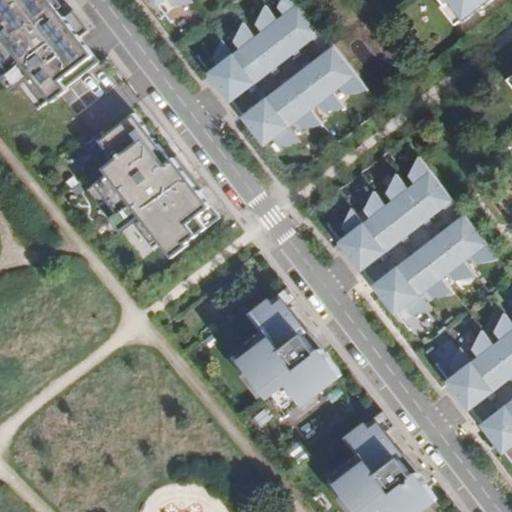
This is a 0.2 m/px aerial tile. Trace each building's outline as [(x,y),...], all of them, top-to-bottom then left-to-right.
[(0,0),(0,32),(1,34),(0,35),(0,58),(39,109),(52,99),(53,102),(69,89),(67,87),(100,61),(81,36),(89,30),(73,10),(62,18),(59,20),(53,13),(57,10),(62,6),(57,0),(0,0)] [(154,0),(159,6),(167,0),(174,9),(194,4),(190,0),(154,0)] [(315,39),(324,31),(300,0),(284,0),(281,6),(288,14),(280,21),(268,6),(259,24),(265,32),(257,38),(245,23),(236,41),(242,50),(234,56),(222,41),(213,59),(220,67),(211,74),(233,102),(250,89),(246,83),(252,79),(256,84),(273,71),(269,66),(275,61),(279,67),(296,53),(292,48),(297,44),(301,49),(315,39)] [(446,0),(449,2),(443,7),(458,25),(490,0),(446,0)] [(62,18),(57,10),(53,13),(59,20),(62,18)] [(324,31),(315,39),(327,54),(337,47),(324,31)] [(292,48),(296,53),(299,58),(305,54),(301,49),(297,44),(292,48)] [(370,90),(337,47),(327,54),(314,65),(318,70),(312,74),(308,69),(291,82),(295,88),(289,92),(285,87),(268,100),(272,105),(266,110),(262,104),(245,117),(267,146),(275,140),(282,148),(302,143),(290,128),(298,122),(305,130),(324,126),(313,111),(321,104),(327,113),(347,108),(335,93),(344,87),(350,95),(370,90)] [(304,64),(308,69),(312,74),(318,70),(314,65),(310,60),(304,64)] [(269,66),(273,71),(277,76),(282,71),(279,67),(275,61),(269,66)] [(282,82),(285,87),(289,92),(295,88),(291,82),(287,78),(282,82)] [(246,83),(250,89),(254,93),(259,89),(256,84),(252,79),(246,83)] [(259,100),(262,104),(266,110),(272,105),(268,100),(264,96),(259,100)] [(189,242),(221,216),(201,190),(204,188),(177,155),(172,159),(169,162),(162,153),(165,150),(136,113),(106,136),(102,131),(86,144),(109,174),(114,180),(101,190),(119,212),(111,218),(122,232),(129,226),(162,267),(190,244),(189,242)] [(162,153),(169,162),(172,159),(165,150),(162,153)] [(446,207),(455,200),(421,157),(412,175),(418,183),(410,189),(398,174),(389,192),(396,201),(387,207),(376,192),(366,210),(373,218),(365,225),(353,210),(344,228),(350,236),(342,242),(364,270),(381,257),(377,252),(382,248),(386,253),(404,240),(399,234),(405,230),(409,235),(427,222),(422,217),(428,212),(432,218),(446,207)] [(97,184),(101,190),(114,180),(109,174),(97,184)] [(455,200),(446,207),(458,223),(467,215),(455,200)] [(422,217),(427,222),(430,226),(436,222),(432,218),(428,212),(422,217)] [(501,259),(467,215),(458,223),(444,233),(448,239),(443,243),(439,238),(421,251),(426,256),(420,261),(416,255),(399,269),(403,274),(397,278),(393,273),(376,286),(398,314),(406,308),(412,316),(432,312),(420,297),(429,290),(435,299),(455,295),(443,279),(451,273),(458,281),(478,277),(466,262),(474,255),(481,263),(501,259)] [(435,233),(439,238),(443,243),(448,239),(444,233),(441,229),(435,233)] [(399,234),(404,240),(407,244),(413,240),(409,235),(405,230),(399,234)] [(412,251),(416,255),(420,261),(426,256),(421,251),(418,246),(412,251)] [(377,252),(381,257),(384,262),(390,257),(386,253),(382,248),(377,252)] [(389,269),(393,273),(397,278),(403,274),(399,269),(395,264),(389,269)] [(268,391),(288,417),(294,412),(316,395),(341,375),(322,350),(324,349),(315,337),(309,341),(299,328),(303,325),(290,309),(299,302),(288,287),(272,300),(277,306),(259,320),(258,321),(265,330),(238,352),(252,370),(268,391)] [(277,306),(272,300),(254,313),(259,320),(277,306)] [(511,320),(506,313),(497,331),(504,339),(495,346),(484,331),(474,349),(481,357),(472,363),(461,348),(452,366),(458,375),(450,381),(472,409),(489,396),(485,391),(490,386),(494,392),(511,378),(507,373),(511,369),(511,320)] [(268,391),(252,370),(245,375),(262,396),(268,391)] [(485,391),(489,396),(492,401),(498,396),(494,392),(490,386),(485,391)] [(316,395),(294,412),(299,418),(321,402),(316,395)] [(511,403),(506,407),(511,413),(505,417),(501,412),(484,425),(506,453),(511,448),(511,403)] [(497,407),(501,412),(505,417),(511,413),(506,407),(503,403),(497,407)] [(361,511),(420,511),(437,499),(418,474),(420,472),(410,461),(405,465),(395,451),(398,448),(386,432),(395,425),(384,411),(368,424),(373,430),(355,443),(354,444),(361,454),(333,475),(348,493),(361,511)] [(373,430),(368,424),(350,437),(355,443),(373,430)] [(361,511),(348,493),(341,499),(351,511),(361,511)]
